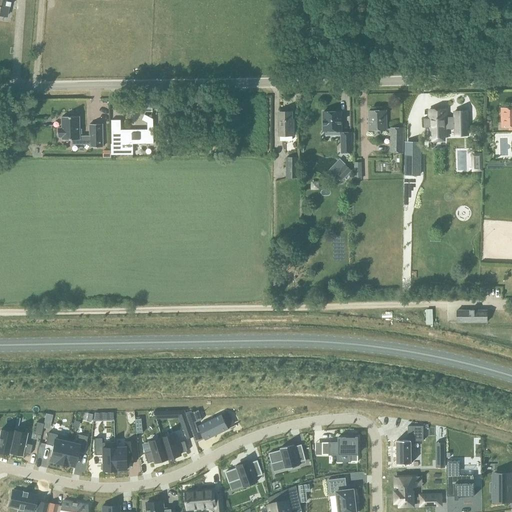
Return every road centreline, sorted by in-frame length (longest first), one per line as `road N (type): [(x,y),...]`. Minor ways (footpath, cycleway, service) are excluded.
road 1 (secondary): [(511,376),(351,343),(290,339),(0,345)]
road 2 (unclassified): [(0,87),(511,78)]
road 3 (residential): [(376,511),(373,432),(348,418),(272,430),(170,477),(126,487),(0,467)]
